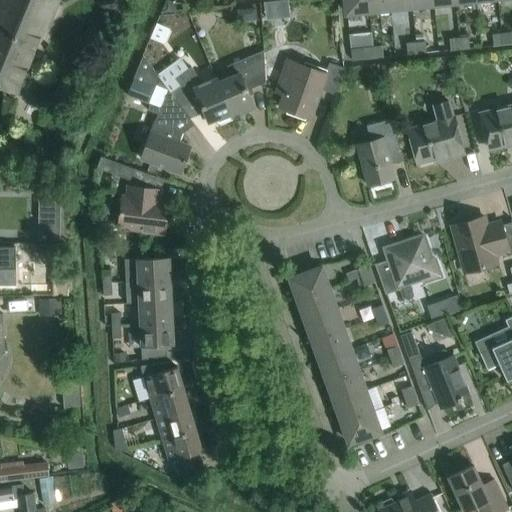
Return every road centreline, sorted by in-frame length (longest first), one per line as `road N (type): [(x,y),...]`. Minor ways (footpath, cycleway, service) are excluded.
road 1 (residential): [(335,484),(287,472),(245,474),(228,463),(198,352),(196,213)]
road 2 (residential): [(335,484),(251,236)]
road 3 (residential): [(196,213),(216,161),(238,142),(266,135),(295,141),(319,159),(339,221)]
road 4 (residential): [(511,410),(335,484)]
road 5 (residential): [(339,221),(511,173)]
